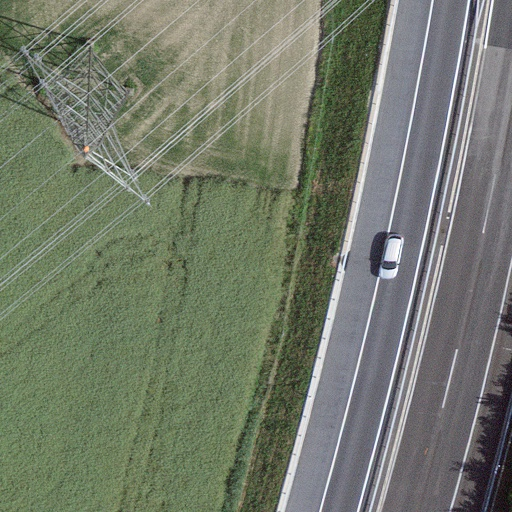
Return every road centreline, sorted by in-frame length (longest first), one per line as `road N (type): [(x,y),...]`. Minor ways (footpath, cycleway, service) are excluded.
road 1 (motorway): [(450,0),(395,292),(339,511)]
road 2 (motorway): [(414,511),(511,81)]
